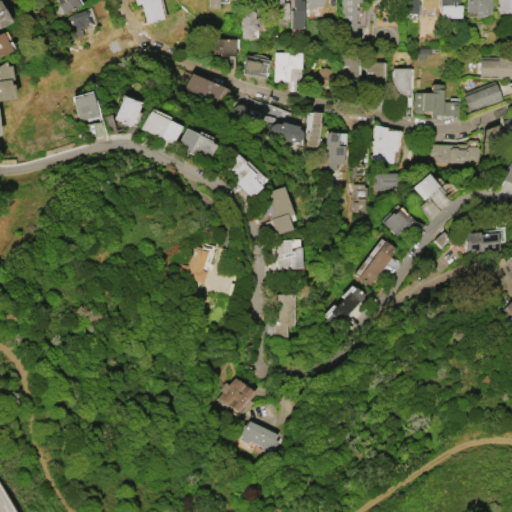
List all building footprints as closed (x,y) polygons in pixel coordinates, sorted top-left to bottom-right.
[(76,0),(80,5),(72,10),(71,8),(64,13),(58,4),(59,3),(58,1),(56,2),(55,0),(76,0)] [(145,24),(163,20),(157,0),(133,0),(135,6),(140,4),(145,24)] [(207,0),(217,0),(217,8),(207,8),(207,0)] [(272,0),(281,0),(281,2),(286,2),(286,17),(272,17),(272,0)] [(302,0),(302,28),(289,28),(289,9),(292,9),(292,6),(291,6),(291,0),(302,0)] [(303,0),(321,0),(321,3),(321,5),(313,5),(313,8),(304,7),(304,2),(303,2),(303,0)] [(354,33),(340,33),(340,0),(361,0),(361,2),(357,2),(357,26),(354,26),(354,33)] [(415,0),(415,2),(416,2),(416,13),(406,13),(406,9),(400,9),(400,0),(415,0)] [(419,7),(419,0),(435,0),(435,7),(430,7),(430,10),(422,10),(423,7),(419,7)] [(458,17),(438,17),(438,0),(457,0),(457,4),(458,4),(458,17)] [(489,0),(489,14),(480,14),(480,16),(465,16),(465,12),(463,12),(463,0),(489,0)] [(511,12),(511,0),(498,0),(499,13),(511,12)] [(0,26),(0,4),(2,8),(3,8),(10,21),(0,26)] [(239,7),(246,7),(247,10),(252,10),(253,18),(255,18),(255,19),(257,19),(257,26),(256,26),(256,29),(254,29),(255,34),(251,34),(251,35),(249,35),(249,37),(241,37),(241,30),(239,30),(239,7)] [(70,14),(84,9),(84,11),(86,10),(88,15),(86,16),(88,22),(92,24),(90,28),(86,27),(81,29),(83,34),(71,39),(67,29),(69,28),(65,18),(70,14)] [(0,31),(1,31),(11,50),(0,55),(0,31)] [(234,55),(219,55),(219,52),(209,52),(210,38),(234,38),(233,50),(235,50),(235,53),(234,53),(234,55)] [(273,52),(300,52),(300,68),(289,68),(289,81),(273,81),(273,52)] [(264,77),(251,74),(250,75),(241,73),(242,69),(241,69),(245,54),(268,60),(264,77)] [(338,54),(355,54),(355,80),(338,80),(338,54)] [(0,100),(0,65),(8,61),(8,65),(13,65),(17,98),(0,100)] [(364,61),(380,61),(380,87),(364,87),(364,61)] [(511,76),(479,76),(479,61),(511,61),(511,76)] [(311,76),(313,68),(319,70),(319,67),(323,68),(323,66),(331,68),(325,87),(315,84),(317,77),(311,76)] [(390,67),(408,67),(408,94),(390,94),(390,67)] [(191,72),(222,86),(216,100),(185,86),(191,72)] [(460,93),(493,80),(500,98),(484,105),(483,103),(467,110),(460,93)] [(440,114),(434,114),(434,117),(429,117),(429,110),(422,110),(422,113),(412,113),(413,109),(413,92),(429,92),(429,88),(430,83),(437,83),(436,89),(441,89),(440,114)] [(72,97),(91,92),(97,115),(78,120),(72,97)] [(134,128),(144,102),(124,95),(115,120),(134,128)] [(442,101),(456,101),(456,115),(441,114),(442,101)] [(142,129),(153,109),(185,125),(175,146),(142,129)] [(318,112),(317,122),(319,122),(318,138),(316,138),(316,144),(306,144),(306,138),(305,138),(306,131),(307,131),(308,131),(310,111),(318,112)] [(511,131),(511,115),(500,120),(505,134),(511,131)] [(280,124),(280,121),(297,125),(297,128),(300,130),(301,133),(301,136),(300,139),(297,141),(293,141),(276,136),(277,134),(274,134),(271,132),(270,130),(270,126),(272,124),(275,122),(278,123),(280,124)] [(395,130),(395,150),(392,150),(392,162),(370,162),(370,153),(372,153),(372,143),(370,143),(370,140),(372,140),(372,125),(376,125),(384,127),(384,130),(395,130)] [(181,145),(189,128),(220,143),(213,160),(181,145)] [(335,169),(324,169),(324,132),(337,132),(336,145),(343,145),(342,163),(335,163),(335,169)] [(475,146),(475,147),(476,147),(476,153),(475,153),(475,162),(428,161),(429,143),(454,144),(454,143),(464,143),(464,145),(475,146)] [(236,153),(244,162),(243,163),(254,174),(251,177),(260,186),(250,197),(221,168),(236,153)] [(511,184),(499,179),(504,165),(511,168),(511,184)] [(409,186),(424,172),(436,185),(433,187),(424,195),(424,196),(420,199),(409,186)] [(352,183),(363,183),(363,187),(365,187),(365,199),(364,199),(364,209),(352,209),(352,198),(352,183)] [(281,185),(291,213),(286,216),(290,228),(274,234),(269,218),(270,218),(269,214),(266,215),(263,217),(260,209),(264,207),(259,194),(281,185)] [(380,222),(389,212),(391,213),(395,209),(403,216),(405,213),(413,221),(421,224),(403,243),(380,222)] [(460,233),(476,231),(476,233),(493,232),(495,250),(476,251),(476,250),(466,251),(466,248),(461,248),(460,233)] [(300,267),(288,267),(288,265),(275,265),(272,254),(271,255),(270,239),(287,239),(298,238),(298,246),(299,246),(300,267)] [(383,240),(394,248),(388,256),(393,260),(387,269),(382,266),(369,285),(357,277),(383,240)] [(199,269),(205,271),(201,283),(174,274),(178,262),(186,265),(192,247),(205,251),(199,269)] [(348,291),(349,292),(355,286),(365,295),(359,301),(358,300),(333,327),(325,319),(326,317),(325,316),(348,291)] [(272,337),(272,321),(273,321),(273,293),(291,293),(291,325),(286,325),(286,337),(272,337)] [(511,328),(503,319),(505,317),(497,309),(506,301),(508,302),(510,300),(511,302),(511,328)] [(254,392),(248,399),(250,401),(245,408),(243,406),(238,412),(219,397),(223,391),(221,389),(226,382),(229,384),(234,377),(254,392)] [(247,420),(277,434),(274,438),(278,440),(273,452),(248,440),(247,443),(236,438),(242,423),(245,424),(247,420)]
